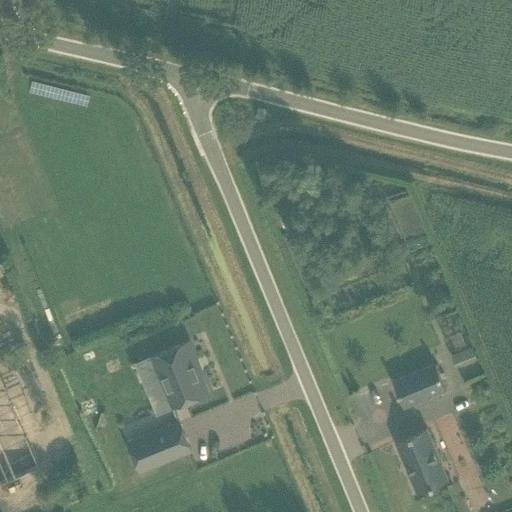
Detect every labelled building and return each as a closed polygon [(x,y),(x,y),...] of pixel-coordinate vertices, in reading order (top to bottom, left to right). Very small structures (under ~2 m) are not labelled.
[(188,339),(152,354),(173,406),(208,391),(200,372),(201,371),(188,339)] [(472,346),(451,355),(455,365),(476,356),(472,346)] [(393,381),(404,407),(446,389),(435,363),(393,381)] [(0,483),(41,466),(29,438),(23,424),(7,387),(0,370),(0,483)] [(191,450),(179,421),(127,442),(139,471),(191,450)] [(395,441),(417,492),(448,479),(426,428),(395,441)]
